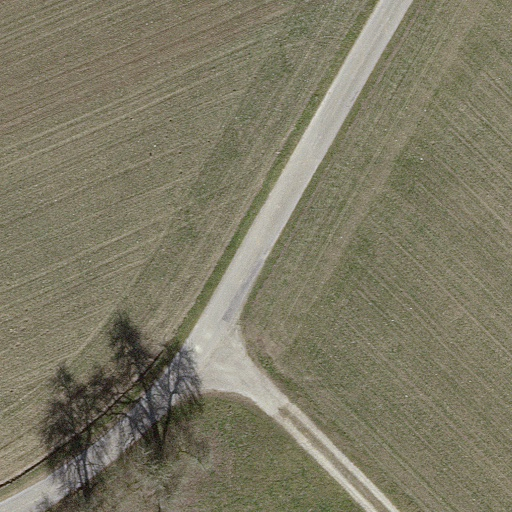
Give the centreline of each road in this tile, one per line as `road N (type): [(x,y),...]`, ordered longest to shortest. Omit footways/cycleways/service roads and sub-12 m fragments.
road 1 (track): [(414,0),(222,350),(35,504),(13,511)]
road 2 (track): [(222,350),(388,511)]
